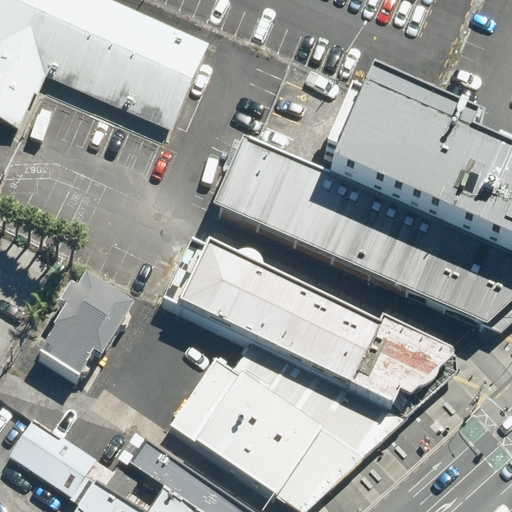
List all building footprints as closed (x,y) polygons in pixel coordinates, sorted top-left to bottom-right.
[(208,58),(73,0),(0,0),(0,134),(18,142),(34,104),(38,106),(46,88),(171,143),(208,58)] [(511,152),(379,99),(341,196),(511,262),(511,152)] [(511,330),(511,262),(341,196),(236,155),(206,230),(492,348),(511,330)] [(212,356),(386,438),(458,371),(194,252),(160,327),(212,356)] [(84,293),(30,369),(75,401),(129,325),(84,293)] [(267,511),(319,511),(386,438),(212,356),(164,441),(267,511)] [(64,511),(84,484),(19,439),(0,465),(0,481),(43,511),(64,511)] [(77,511),(256,511),(149,439),(133,461),(172,487),(154,511),(137,511),(98,485),(77,511)]
